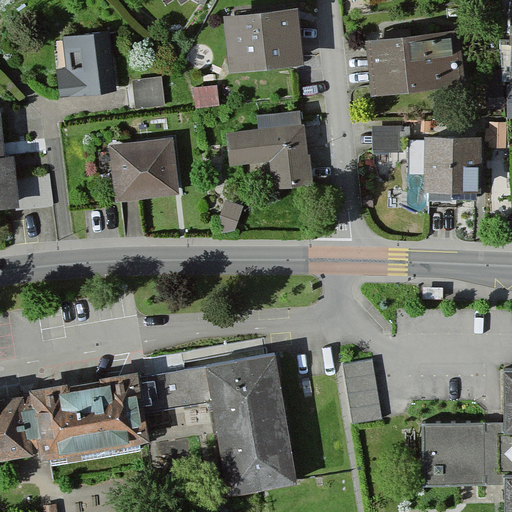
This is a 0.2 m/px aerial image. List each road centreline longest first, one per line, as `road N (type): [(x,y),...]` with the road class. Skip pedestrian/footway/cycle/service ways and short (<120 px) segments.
road 1 (residential): [(356,259),(139,260),(0,271)]
road 2 (residential): [(356,259),(326,0)]
road 3 (residential): [(511,266),(356,259)]
